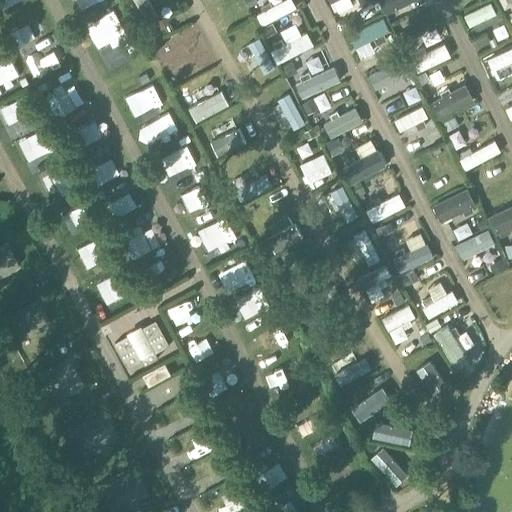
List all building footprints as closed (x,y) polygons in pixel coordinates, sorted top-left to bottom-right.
[(87,0),(93,19),(114,13),(110,0),(87,0)] [(134,0),(147,23),(158,17),(148,0),(134,0)] [(264,10),(258,14),(263,24),(296,7),(292,0),(283,0),(273,6),(271,1),(262,6),(264,10)] [(359,0),(364,10),(374,5),(371,0),(359,0)] [(381,0),(387,12),(411,0),(381,0)] [(1,8),(10,31),(28,24),(19,1),(1,8)] [(466,15),(471,25),(497,13),(492,2),(466,15)] [(166,16),(157,21),(161,28),(170,23),(166,16)] [(430,16),(418,21),(422,33),(435,28),(430,16)] [(230,39),(241,30),(232,18),(220,28),(230,39)] [(384,33),(390,30),(384,18),(350,35),(356,47),(375,38),(384,33)] [(277,30),(273,22),(262,28),(267,36),(277,30)] [(15,40),(23,59),(50,48),(42,29),(15,40)] [(277,48),(273,50),(279,62),(314,44),(308,32),(285,44),(283,38),(274,42),(277,48)] [(410,57),(445,46),(441,32),(405,43),(410,57)] [(275,67),(260,37),(249,43),(264,73),(275,67)] [(0,64),(12,61),(6,44),(0,46),(0,64)] [(391,50),(396,59),(406,54),(401,45),(391,50)] [(314,48),(302,53),(307,65),(319,60),(314,48)] [(511,48),(489,59),(494,70),(511,61),(511,48)] [(403,59),(370,75),(376,88),(409,73),(403,59)] [(282,66),(288,77),(298,71),(293,61),(282,66)] [(251,83),(257,93),(285,76),(279,66),(251,83)] [(340,80),(333,66),(311,77),(308,72),(300,75),(302,80),(296,83),(303,97),(340,80)] [(78,92),(67,71),(40,86),(51,107),(78,92)] [(130,104),(158,93),(149,72),(121,83),(130,104)] [(417,76),(422,84),(430,80),(426,72),(417,76)] [(0,90),(0,114),(31,102),(23,81),(0,90)] [(465,84),(451,92),(449,88),(441,92),(443,96),(432,102),(440,118),(474,100),(465,84)] [(229,104),(222,91),(190,107),(197,121),(229,104)] [(279,99),(294,129),(305,123),(289,93),(279,99)] [(314,97),(303,103),(308,113),(319,107),(314,97)] [(64,129),(89,115),(82,103),(57,116),(64,129)] [(145,115),(155,132),(174,120),(163,103),(145,115)] [(402,130),(429,116),(423,105),(396,120),(402,130)] [(331,137),(362,120),(355,106),(339,115),(337,110),(330,114),(333,118),(324,123),(331,137)] [(11,128),(20,147),(51,133),(42,114),(11,128)] [(447,131),(459,125),(455,116),(443,123),(447,131)] [(357,142),(370,136),(365,125),(352,131),(357,142)] [(312,127),(305,132),(309,139),(316,134),(312,127)] [(218,155),(246,142),(239,128),(211,141),(218,155)] [(181,132),(163,142),(176,166),(194,157),(181,132)] [(439,134),(408,145),(413,157),(444,146),(439,134)] [(333,155),(344,150),(337,137),(327,143),(333,155)] [(460,159),(466,170),(500,151),(495,141),(474,152),(471,147),(461,152),(464,157),(460,159)] [(78,156),(88,176),(116,162),(106,143),(78,156)] [(345,160),(348,165),(343,167),(352,183),(386,164),(378,148),(377,149),(361,157),(356,160),(353,155),(345,160)] [(34,162),(43,183),(70,170),(61,150),(34,162)] [(238,186),(274,164),(267,153),(231,175),(238,186)] [(325,153),(299,166),(308,184),(332,172),(328,163),(330,163),(325,153)] [(446,154),(435,159),(440,171),(452,165),(446,154)] [(483,189),(511,176),(511,175),(507,163),(477,176),(483,189)] [(265,174),(236,189),(242,201),(271,185),(265,174)] [(125,179),(98,193),(107,211),(134,197),(125,179)] [(351,187),(356,196),(365,192),(360,182),(351,187)] [(347,221),(358,215),(342,185),(331,191),(347,221)] [(468,188),(434,204),(442,221),(464,210),(466,214),(475,210),(473,206),(476,204),(468,188)] [(367,210),(373,222),(406,204),(400,192),(381,202),(379,196),(372,200),(374,206),(367,210)] [(291,196),(262,211),(267,222),(296,207),(291,196)] [(511,205),(490,215),(498,232),(500,231),(502,236),(511,231),(511,230),(510,226),(511,225),(511,205)] [(401,232),(413,227),(405,212),(394,218),(401,232)] [(489,226),(485,218),(477,222),(481,230),(489,226)] [(385,233),(395,228),(391,221),(381,226),(385,233)] [(295,225),(269,240),(275,252),(302,236),(295,225)] [(354,234),(370,264),(380,258),(365,228),(354,234)] [(488,229),(456,244),(463,258),(495,242),(488,229)] [(395,251),(398,256),(393,258),(400,272),(432,257),(426,243),(412,250),(405,253),(403,247),(395,251)] [(501,258),(490,263),(495,273),(506,267),(501,258)] [(392,275),(387,264),(358,279),(363,289),(378,282),(381,287),(387,283),(385,278),(392,275)] [(409,284),(419,279),(414,270),(405,274),(409,284)] [(303,300),(297,303),(303,314),(338,295),(333,284),(311,296),(308,291),(300,295),(303,300)] [(423,307),(429,317),(459,300),(452,289),(447,292),(435,300),(432,295),(423,300),(426,305),(423,307)] [(397,304),(405,300),(402,293),(394,297),(397,304)] [(463,303),(448,309),(459,333),(474,326),(463,303)] [(383,318),(389,330),(416,316),(409,304),(383,318)] [(55,315),(20,328),(25,342),(60,329),(55,315)] [(438,318),(427,325),(431,332),(442,326),(438,318)] [(156,320),(116,341),(129,366),(169,345),(156,320)] [(361,333),(354,320),(318,338),(325,352),(361,333)] [(436,332),(458,367),(470,359),(449,325),(436,332)] [(429,332),(421,335),(424,343),(432,339),(429,332)] [(362,343),(330,359),(336,371),(368,355),(362,343)] [(335,373),(341,385),(370,369),(364,357),(335,373)] [(430,360),(417,369),(440,402),(452,393),(430,360)] [(51,377),(56,387),(85,372),(80,362),(51,377)] [(353,408),(361,420),(391,399),(383,387),(353,408)] [(377,421),(374,436),(402,442),(405,428),(377,421)] [(373,456),(397,484),(409,474),(384,446),(373,456)] [(99,478),(110,499),(146,479),(139,466),(117,478),(113,470),(99,478)]
